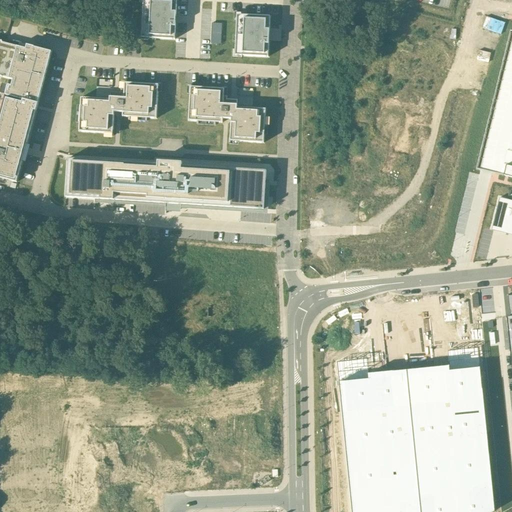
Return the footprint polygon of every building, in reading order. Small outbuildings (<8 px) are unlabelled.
[(140,0),(140,3),(142,3),(142,18),(140,18),(140,24),(142,24),(141,32),(139,32),(138,40),(148,41),(148,39),(174,40),(176,0),(140,0)] [(244,14),(235,13),(234,20),(236,20),(235,36),(234,36),(234,41),(236,41),(235,50),(233,49),(232,58),(242,58),(242,56),(268,57),(271,17),(244,15),(244,14)] [(222,34),(223,23),(214,23),(212,23),(211,34),(222,34)] [(511,32),(510,32),(476,171),(487,174),(511,180),(511,32)] [(222,44),(222,34),(211,34),(211,44),(222,44)] [(23,43),(22,46),(0,40),(0,176),(17,181),(25,151),(36,107),(38,101),(51,50),(23,43)] [(80,97),(78,132),(113,134),(115,112),(119,112),(123,113),(122,117),(156,119),(158,85),(121,83),(121,92),(117,92),(110,92),(109,98),(80,97)] [(230,141),(264,143),(267,109),(238,107),(238,99),(233,99),(228,99),(228,96),(225,96),(225,88),(190,86),(188,121),(222,123),(223,119),(226,119),(231,119),(230,141)] [(270,168),(67,155),(64,198),(96,200),(173,205),(267,211),(270,168)] [(511,201),(499,198),(492,230),(511,234),(511,201)] [(267,211),(96,200),(96,203),(135,205),(165,207),(165,211),(181,212),(180,208),(241,211),(268,213),(267,211)] [(221,246),(220,261),(236,261),(236,246),(221,246)] [(219,279),(232,279),(232,270),(219,270),(219,279)] [(262,286),(263,296),(276,295),(276,285),(262,286)] [(370,356),(334,358),(347,511),(497,511),(480,345),(445,348),(447,364),(437,365),(438,376),(373,383),(370,356)]
